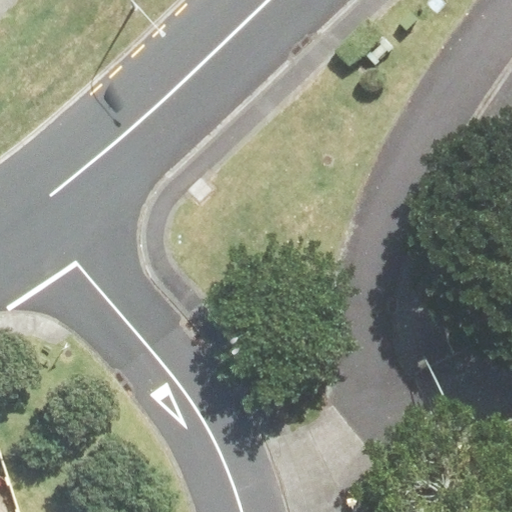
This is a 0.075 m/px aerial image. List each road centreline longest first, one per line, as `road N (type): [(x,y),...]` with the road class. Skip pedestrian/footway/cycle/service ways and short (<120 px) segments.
road 1 (residential): [(31,213),(153,354),(234,488)]
road 2 (unclassified): [(269,0),(31,213)]
road 3 (residential): [(234,488),(379,419),(511,369)]
